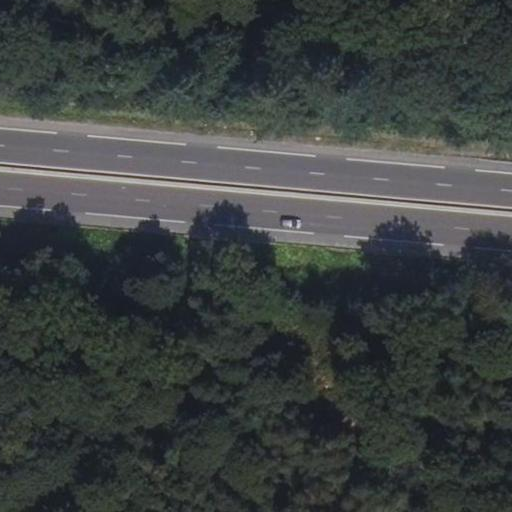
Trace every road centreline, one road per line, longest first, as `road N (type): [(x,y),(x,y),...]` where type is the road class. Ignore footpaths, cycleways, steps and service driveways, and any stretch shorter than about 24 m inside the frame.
road 1 (primary): [(511,194),(0,149)]
road 2 (primary): [(0,192),(511,236)]
